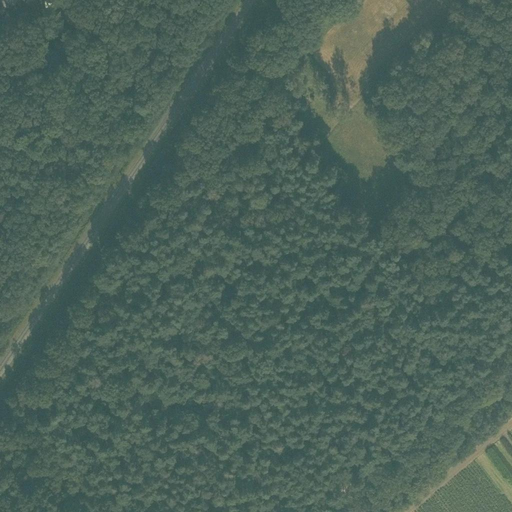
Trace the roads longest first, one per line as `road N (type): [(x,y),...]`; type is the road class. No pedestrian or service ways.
road 1 (track): [(473,0),(240,207),(179,361),(148,511)]
road 2 (track): [(316,511),(511,339)]
